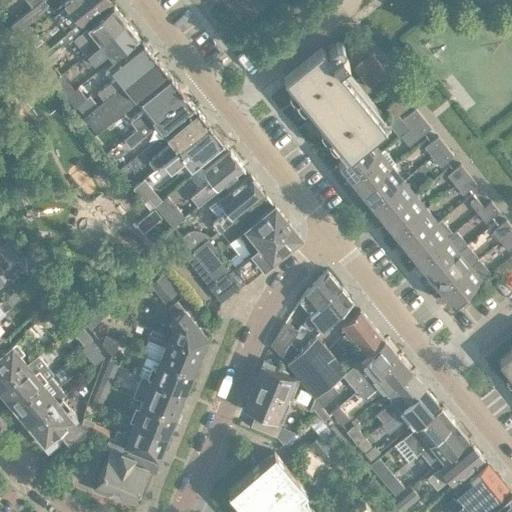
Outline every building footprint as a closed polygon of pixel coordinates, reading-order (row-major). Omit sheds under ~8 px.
[(54,0),(48,5),(44,0),(37,0),(31,5),(9,23),(38,59),(45,54),(110,1),(109,0),(54,0)] [(238,0),(251,15),(268,0),(238,0)] [(113,5),(86,26),(92,33),(79,43),(86,52),(125,20),(122,16),(113,5)] [(111,57),(138,36),(125,20),(86,52),(81,57),(87,65),(92,60),(93,62),(107,51),(111,57)] [(103,85),(109,93),(155,56),(141,39),(108,65),(116,75),(103,85)] [(315,115),(346,153),(347,154),(368,137),(385,124),(337,65),(347,57),(341,50),(342,49),(343,48),(343,47),(343,46),(343,45),(343,43),(342,42),(341,41),(340,41),(339,41),(337,41),(335,41),(324,50),(320,44),(282,74),(315,115)] [(371,53),(353,68),(368,87),(387,73),(371,53)] [(38,59),(53,78),(60,72),(45,54),(38,59)] [(95,132),(136,99),(168,73),(155,56),(109,93),(82,115),(95,132)] [(60,72),(53,78),(65,94),(73,88),(60,72)] [(130,118),(136,126),(181,89),(168,73),(136,99),(143,108),(130,118)] [(85,97),(76,85),(73,88),(65,94),(81,115),(96,104),(88,94),(85,97)] [(156,123),(163,132),(195,106),(181,89),(136,126),(122,137),(128,145),(156,123)] [(393,117),(411,103),(403,92),(385,107),(393,117)] [(208,123),(195,106),(163,132),(170,141),(147,160),(153,168),(162,160),(208,123)] [(414,107),(407,113),(401,118),(409,127),(422,116),(414,107)] [(430,126),(422,116),(409,127),(417,137),(430,126)] [(190,166),(223,141),(208,123),(162,160),(168,168),(183,156),(190,166)] [(437,135),(423,146),(431,155),(445,144),(437,135)] [(368,137),(347,154),(346,153),(337,161),(343,169),(341,171),(346,178),(380,151),(368,137)] [(453,154),(445,144),(431,155),(439,165),(453,154)] [(352,185),(355,183),(360,190),(391,165),(395,162),(383,148),(380,151),(346,178),(352,185)] [(204,199),(244,167),(238,160),(229,149),(203,169),(210,178),(197,189),(204,199)] [(460,163),(446,174),(454,183),(468,172),(460,163)] [(363,199),(369,206),(402,179),(391,165),(360,190),(366,197),(363,199)] [(475,182),(468,172),(454,183),(462,193),(475,182)] [(220,220),(216,223),(219,227),(264,192),(249,173),(208,206),(220,220)] [(141,177),(130,186),(142,200),(147,196),(152,203),(159,198),(141,177)] [(375,213),(377,211),(383,218),(414,193),(402,179),(369,206),(375,213)] [(182,182),(171,191),(181,203),(191,195),(182,182)] [(386,227),(392,234),(425,207),(414,193),(383,218),(389,225),(386,227)] [(164,194),(162,196),(153,203),(171,225),(183,216),(164,194)] [(147,196),(142,200),(148,207),(152,203),(147,196)] [(475,197),(469,202),(477,211),(483,206),(475,197)] [(490,200),(483,206),(477,211),(485,221),(498,210),(490,200)] [(245,280),(256,271),(300,236),(292,227),(274,204),(236,234),(250,252),(234,265),(245,280)] [(152,207),(134,222),(141,232),(160,217),(152,207)] [(397,241),(400,239),(406,246),(436,221),(425,207),(392,234),(397,241)] [(409,255),(414,262),(448,235),(452,232),(441,217),(436,221),(406,246),(411,253),(409,255)] [(511,227),(505,218),(491,229),(499,239),(511,228),(511,227)] [(511,245),(511,228),(499,239),(507,249),(511,245)] [(191,250),(207,237),(209,235),(201,230),(192,229),(185,232),(181,237),(191,250)] [(423,267),(428,274),(459,249),(464,245),(453,231),(452,232),(448,235),(414,262),(420,269),(423,267)] [(185,255),(207,284),(214,278),(214,279),(224,271),(225,273),(232,267),(207,237),(191,250),(185,255)] [(0,251),(10,264),(19,258),(5,240),(0,243),(0,251)] [(431,283),(437,290),(470,263),(459,249),(428,274),(434,281),(431,283)] [(476,258),(470,263),(437,290),(443,297),(446,295),(452,303),(482,278),(488,273),(476,258)] [(214,278),(207,284),(220,299),(245,280),(234,265),(232,267),(225,273),(224,271),(214,279),(214,278)] [(302,310),(304,314),(339,285),(326,268),(305,289),(298,299),(305,308),(302,310)] [(164,301),(176,291),(161,272),(149,282),(164,301)] [(320,327),(352,300),(339,285),(304,314),(302,319),(307,325),(314,320),(320,327)] [(0,300),(0,305),(3,309),(22,294),(17,287),(0,300)] [(174,314),(182,307),(176,299),(167,306),(174,314)] [(94,304),(80,318),(89,327),(107,310),(94,304)] [(73,324),(58,305),(48,313),(57,324),(48,331),(55,339),(73,324)] [(173,322),(168,335),(200,348),(201,347),(204,346),(207,339),(205,336),(182,307),(174,314),(169,317),(173,322)] [(383,337),(359,308),(340,324),(346,330),(351,336),(362,349),(358,352),(361,355),(383,337)] [(296,328),(284,320),(270,343),(279,354),(289,339),(296,328)] [(197,357),(200,348),(168,335),(150,328),(141,349),(149,352),(159,356),(193,370),(192,368),(195,368),(198,360),(197,357)] [(345,341),(351,336),(346,330),(340,335),(345,341)] [(104,333),(101,342),(112,355),(118,339),(104,333)] [(286,361),(312,395),(313,397),(314,396),(331,383),(345,370),(315,333),(298,349),(286,361)] [(298,349),(289,339),(279,354),(286,361),(298,349)] [(356,389),(397,354),(392,348),(384,339),(360,359),(365,365),(348,380),(356,389)] [(81,348),(94,364),(104,356),(91,340),(81,348)] [(0,384),(26,363),(19,354),(23,350),(15,341),(0,352),(0,384)] [(511,347),(498,359),(511,376),(511,347)] [(191,371),(193,370),(159,356),(149,352),(140,373),(150,377),(183,391),(186,382),(190,381),(193,373),(191,371)] [(37,354),(26,363),(0,384),(0,393),(7,401),(9,400),(13,405),(41,381),(52,372),(37,354)] [(403,362),(397,354),(356,389),(363,397),(380,382),(386,390),(410,370),(403,362)] [(273,364),(262,359),(252,384),(289,399),(292,391),(287,389),(293,376),(272,367),(273,364)] [(104,368),(99,382),(108,385),(113,372),(104,368)] [(376,412),(383,420),(424,386),(410,370),(386,390),(393,398),(376,412)] [(52,372),(41,381),(13,405),(14,407),(14,410),(22,420),(24,418),(28,424),(57,399),(57,400),(65,393),(50,375),(52,373),(52,372)] [(179,400),(183,391),(150,377),(147,386),(140,382),(134,396),(142,399),(175,413),(175,411),(178,410),(181,402),(179,400)] [(103,399),(108,385),(99,382),(94,395),(103,399)] [(319,402),(335,389),(331,383),(314,396),(319,402)] [(286,407),(289,399),(252,384),(243,405),(256,411),(275,418),(281,405),(286,407)] [(413,422),(437,402),(424,386),(383,420),(380,422),(387,431),(407,414),(413,422)] [(322,417),(328,412),(319,402),(314,396),(313,397),(312,395),(306,406),(310,408),(313,406),(322,417)] [(64,408),(57,400),(57,399),(28,424),(46,445),(54,439),(56,441),(61,436),(70,446),(91,429),(80,425),(73,417),(76,414),(68,404),(64,408)] [(173,414),(175,413),(142,399),(133,420),(165,433),(169,424),(172,424),(175,416),(173,414)] [(338,403),(331,410),(341,422),(349,416),(338,403)] [(402,451),(409,459),(418,452),(421,449),(454,422),(440,405),(415,425),(423,434),(402,451)] [(275,434),(280,420),(275,418),(256,411),(251,424),(275,434)] [(83,417),(80,424),(108,435),(110,429),(94,422),(94,421),(83,417)] [(167,437),(165,435),(165,433),(133,420),(128,433),(116,429),(113,438),(156,455),(160,446),(163,445),(167,437)] [(354,422),(346,429),(357,442),(365,435),(354,422)] [(434,466),(467,438),(454,422),(421,449),(434,466)] [(319,434),(312,440),(324,456),(331,450),(319,434)] [(452,482),(483,456),(469,440),(425,477),(428,481),(431,479),(435,483),(446,475),(452,482)] [(373,445),(366,452),(364,453),(369,459),(378,451),(373,445)] [(120,451),(109,447),(93,486),(110,493),(111,489),(132,498),(145,467),(135,463),(138,457),(121,450),(120,451)] [(273,450),(251,469),(227,489),(246,511),(376,511),(363,497),(345,511),(316,511),(300,493),(306,488),(273,450)] [(377,457),(369,464),(383,481),(392,474),(377,457)] [(477,511),(508,487),(501,478),(486,460),(468,475),(470,478),(441,503),(448,511),(477,511)] [(392,474),(383,481),(397,497),(405,490),(392,474)] [(418,495),(410,486),(405,490),(397,497),(392,501),(400,510),(418,495)] [(484,511),(511,511),(511,491),(511,490),(484,511)]
